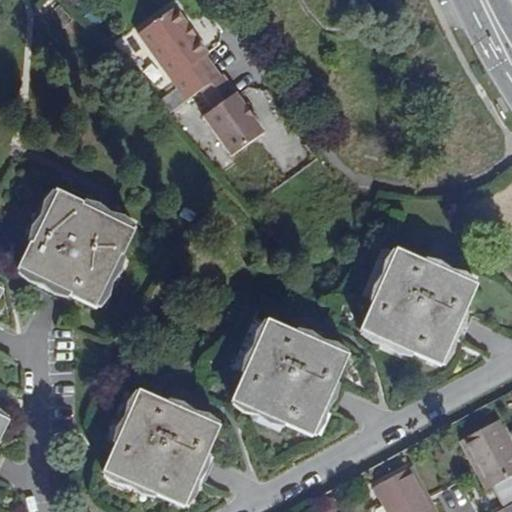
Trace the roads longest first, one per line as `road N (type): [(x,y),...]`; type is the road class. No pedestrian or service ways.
road 1 (residential): [(239,511),(511,363)]
road 2 (residential): [(33,348),(48,511)]
